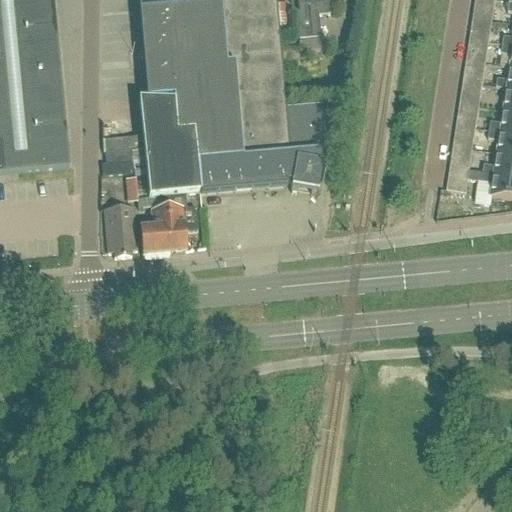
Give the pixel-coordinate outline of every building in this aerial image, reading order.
[(52,0),(0,0),(0,178),(18,177),(48,174),(52,174),(68,172),(52,0)] [(173,101),(174,105),(177,138),(193,136),(199,197),(286,189),(291,194),(318,199),(323,171),(320,170),(319,157),(326,156),(321,111),(286,114),(275,0),(180,0),(182,12),(140,16),(148,103),(173,101)] [(295,0),(297,17),(295,17),(297,44),(318,43),(317,20),(330,19),(329,7),(325,7),(324,0),(295,0)] [(494,15),(496,5),(476,2),(475,12),(494,15)] [(470,45),(489,48),(491,38),(471,35),(470,45)] [(488,58),(489,48),(470,45),(468,55),(488,58)] [(463,88),(483,90),(484,81),(465,78),(463,88)] [(481,100),(483,90),(463,88),(462,97),(481,100)] [(193,136),(177,138),(174,105),(139,105),(143,153),(148,203),(154,202),(155,212),(155,217),(149,217),(150,227),(146,228),(146,234),(139,234),(142,261),(185,258),(184,238),(198,236),(195,212),(186,213),(185,199),(199,197),(193,136)] [(511,138),(511,116),(506,116),(502,137),(511,138)] [(457,130),(476,133),(478,123),(458,120),(457,130)] [(475,143),(476,133),(457,130),(455,140),(475,143)] [(511,160),(511,138),(502,137),(499,158),(511,160)] [(135,192),(138,214),(155,212),(154,202),(148,203),(143,153),(105,157),(105,158),(106,169),(101,170),(102,181),(133,178),(135,192)] [(511,182),(511,160),(499,158),(496,180),(511,182)] [(450,173),(470,176),(471,166),(452,163),(450,173)] [(468,186),(470,176),(450,173),(449,183),(468,186)] [(468,185),(482,187),(483,178),(470,176),(468,185)] [(511,205),(511,182),(496,180),(492,202),(511,205)] [(131,262),(130,257),(136,256),(133,213),(104,216),(107,259),(113,259),(113,263),(131,262)]
